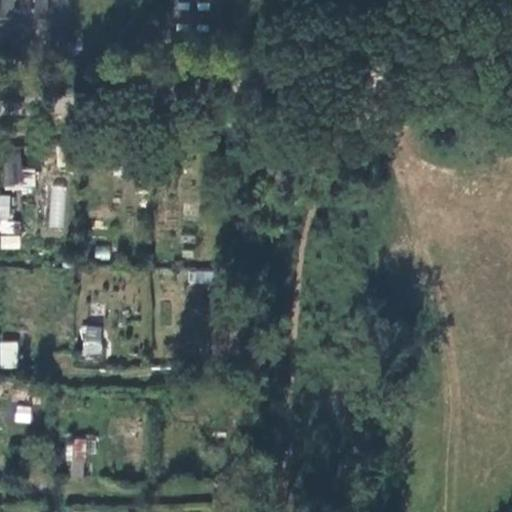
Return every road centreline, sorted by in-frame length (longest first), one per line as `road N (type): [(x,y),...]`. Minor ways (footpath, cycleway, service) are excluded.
road 1 (unclassified): [(511,53),(218,93),(0,107)]
road 2 (track): [(0,373),(229,382)]
road 3 (track): [(226,498),(0,495)]
road 4 (track): [(0,138),(157,133)]
